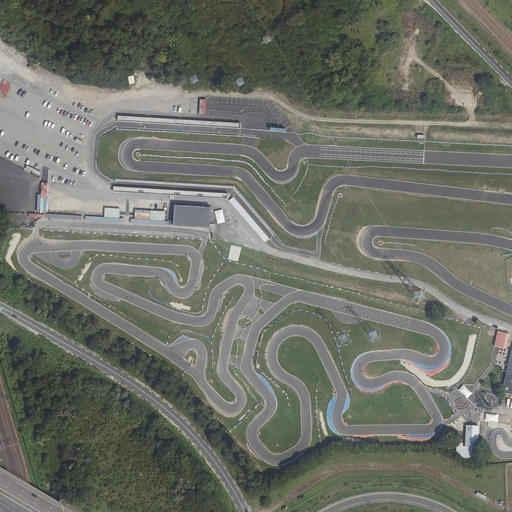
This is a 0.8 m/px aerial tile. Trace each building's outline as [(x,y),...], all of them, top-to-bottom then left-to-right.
[(118,116),(117,121),(240,128),(240,123),(118,116)] [(269,240),(228,194),(113,187),(113,192),(227,199),(265,242),(269,240)] [(173,226),(210,228),(211,207),(174,205),(173,226)] [(511,349),(511,350),(502,393),(511,395),(511,349)] [(458,390),(467,398),(472,393),(463,385),(458,390)] [(466,447),(479,447),(479,426),(467,426),(466,447)]
